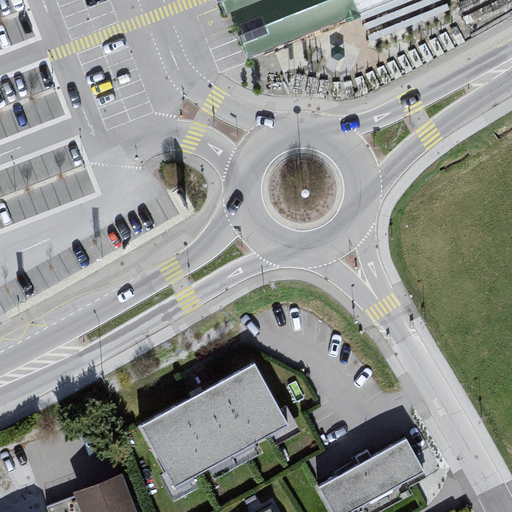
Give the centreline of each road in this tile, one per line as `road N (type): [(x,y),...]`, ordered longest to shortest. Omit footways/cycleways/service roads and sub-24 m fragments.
road 1 (primary): [(0,384),(290,250)]
road 2 (primary): [(242,206),(209,247),(0,378)]
road 3 (residential): [(377,297),(496,511)]
road 4 (primary): [(511,55),(327,132)]
road 5 (primary): [(363,201),(439,122),(511,69)]
road 6 (primary): [(327,132),(297,127),(264,139),(244,166),(242,206)]
road 7 (unknown): [(302,313),(355,371),(402,374)]
